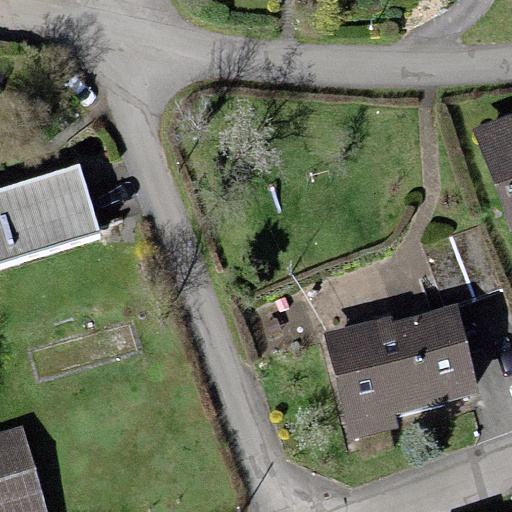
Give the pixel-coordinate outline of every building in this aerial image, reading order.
[(511,130),(483,141),(511,217),(511,130)] [(77,180),(0,203),(0,276),(97,247),(77,180)] [(450,316),(497,299),(474,236),(427,253),(450,316)] [(376,330),(326,343),(356,460),(405,447),(402,435),(487,413),(464,324),(380,345),(376,330)] [(45,511),(36,478),(0,488),(0,511),(45,511)]
